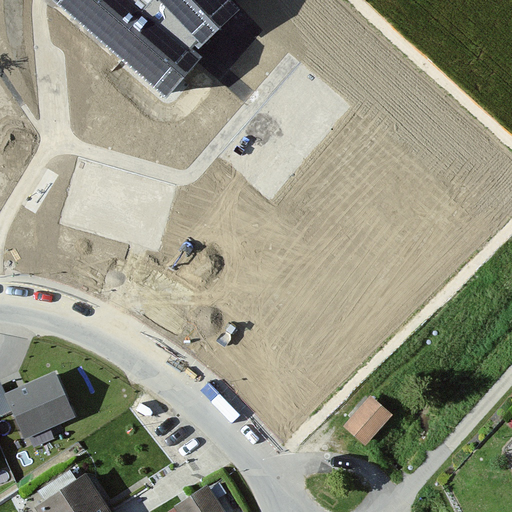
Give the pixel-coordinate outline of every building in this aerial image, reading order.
[(133,0),(55,0),(165,95),(199,56),(133,0)] [(226,0),(159,0),(202,45),(238,12),(226,0)] [(54,376),(3,398),(23,443),(74,421),(54,376)] [(394,412),(373,393),(346,423),(368,442),(394,412)] [(32,508),(34,511),(113,511),(87,471),(32,508)] [(227,511),(212,485),(176,506),(179,511),(227,511)]
